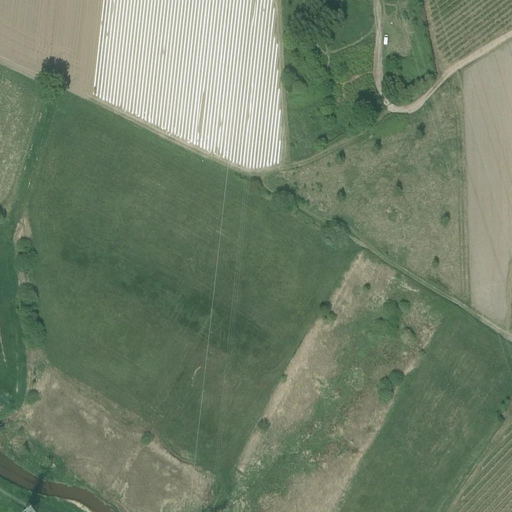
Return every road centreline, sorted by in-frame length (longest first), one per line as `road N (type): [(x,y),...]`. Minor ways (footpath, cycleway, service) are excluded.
road 1 (track): [(511,342),(251,172),(0,57)]
road 2 (track): [(511,32),(394,115),(306,162),(251,172)]
